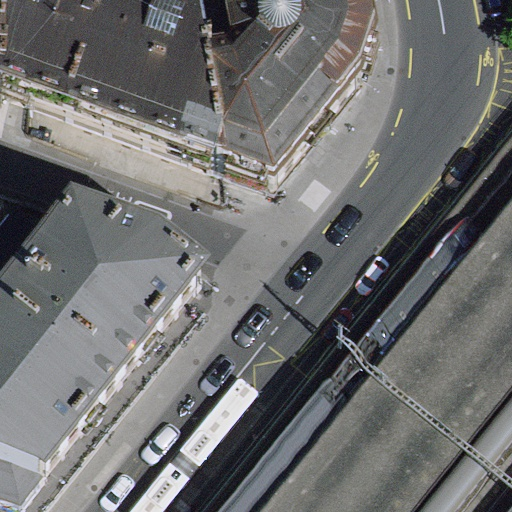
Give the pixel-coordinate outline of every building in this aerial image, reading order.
[(0,0),(0,76),(6,78),(12,0),(0,0)] [(195,0),(12,0),(6,78),(4,100),(226,182),(207,75),(195,0)] [(195,0),(207,75),(232,70),(238,62),(226,0),(195,0)] [(226,0),(238,62),(232,70),(207,75),(226,182),(275,200),(362,94),(370,70),(376,50),(366,0),(226,0)] [(77,224),(0,318),(0,475),(41,491),(204,290),(158,255),(77,224)] [(511,511),(511,226),(284,511),(511,511)] [(0,508),(10,511),(23,511),(41,491),(0,475),(0,508)]
